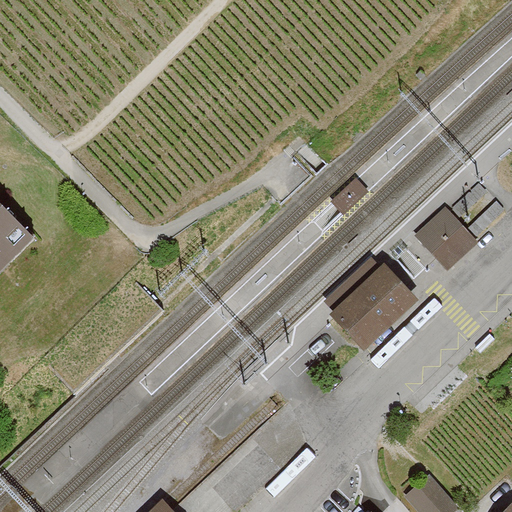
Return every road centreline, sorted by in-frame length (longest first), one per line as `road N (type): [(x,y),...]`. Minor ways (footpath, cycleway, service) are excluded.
road 1 (residential): [(271,511),(511,255)]
road 2 (track): [(227,0),(61,162)]
